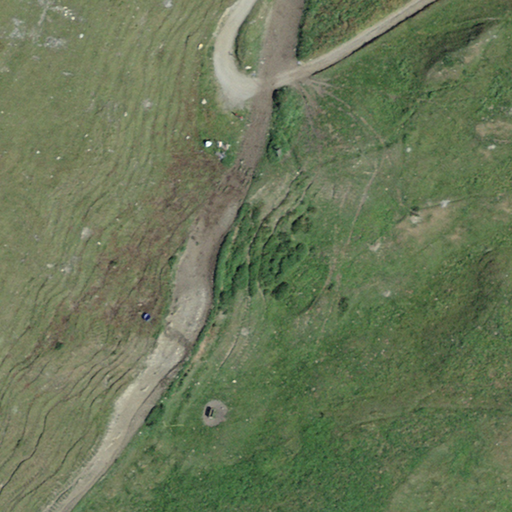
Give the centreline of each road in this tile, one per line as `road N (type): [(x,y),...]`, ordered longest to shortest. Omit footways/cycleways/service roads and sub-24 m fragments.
road 1 (track): [(272,82),(332,60),(425,0)]
road 2 (track): [(247,0),(221,35),(227,74),(251,90),(272,82)]
